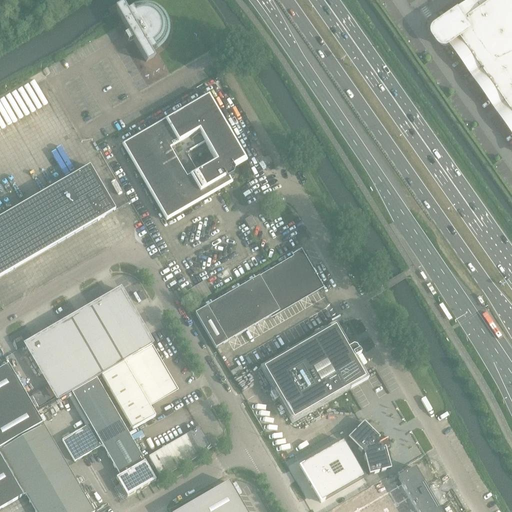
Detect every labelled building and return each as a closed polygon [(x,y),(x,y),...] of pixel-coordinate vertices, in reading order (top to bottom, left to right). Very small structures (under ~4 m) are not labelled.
[(507,108),(511,115),(511,0),(497,0),(484,9),(483,9),(478,13),(465,23),(464,23),(459,15),(458,14),(436,30),(435,31),(434,34),(435,39),(439,46),(441,48),(444,49),(447,49),(449,48),(459,40),(460,42),(460,41),(480,70),(483,75),(484,75),(503,103),(506,108),(507,108)] [(128,12),(123,5),(116,9),(130,34),(125,36),(128,43),(133,40),(147,64),(155,60),(151,52),(156,50),(157,49),(159,47),(160,47),(161,46),(163,43),(164,41),(165,40),(165,39),(166,37),(166,36),(167,34),(167,32),(167,30),(167,28),(167,27),(167,25),(166,23),(166,22),(165,20),(165,19),(164,17),(163,15),(161,14),(160,13),(159,12),(158,11),(156,10),(154,9),(152,8),(151,7),(149,7),(147,7),(145,6),(143,6),(141,7),(139,7),(137,7),(136,8),(133,9),(128,12)] [(195,105),(110,154),(152,229),(193,205),(235,181),(217,145),(195,105)] [(90,167),(0,219),(0,278),(115,211),(90,167)] [(256,225),(252,219),(247,221),(251,228),(256,225)] [(216,349),(272,317),(321,288),(301,253),(196,314),(216,349)] [(121,291),(26,346),(58,402),(102,377),(152,347),(153,347),(121,291)] [(334,330),(287,358),(266,370),(294,419),(363,379),(352,361),(361,355),(359,351),(358,351),(356,348),(353,346),(346,351),(334,330)] [(154,350),(152,347),(102,377),(133,430),(156,417),(150,407),(151,407),(151,406),(177,391),(154,350)] [(35,511),(93,511),(44,426),(42,424),(43,424),(37,414),(8,365),(0,370),(0,510),(25,495),(35,511)] [(116,479),(121,488),(127,498),(156,482),(145,463),(97,380),(72,394),(90,425),(62,441),(75,463),(102,447),(120,477),(116,479)] [(369,476),(385,472),(391,470),(386,449),(385,448),(384,448),(383,446),(386,446),(385,442),(382,439),(380,441),(379,440),(380,439),(380,438),(364,423),(347,439),(363,455),(369,476)] [(200,456),(203,454),(211,449),(199,429),(149,458),(161,479),(200,456)] [(343,442),(300,467),(310,485),(354,460),(343,442)] [(354,460),(310,485),(321,504),(364,478),(354,460)] [(401,485),(367,505),(355,511),(439,511),(433,499),(434,499),(432,494),(430,495),(415,469),(397,479),(401,485)] [(245,511),(229,484),(180,511),(245,511)]
